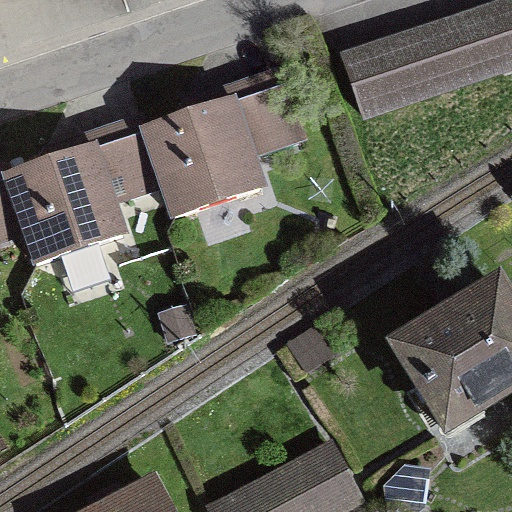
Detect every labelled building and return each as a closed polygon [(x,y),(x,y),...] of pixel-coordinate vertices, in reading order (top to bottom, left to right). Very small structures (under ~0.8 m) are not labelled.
[(511,67),(511,2),(344,60),(363,118),(511,67)] [(175,123),(146,133),(175,219),(260,190),(231,104),(202,114),(185,104),(175,123)] [(36,170),(7,180),(36,265),(122,236),(93,151),(64,161),(44,152),(36,170)] [(511,312),(498,289),(397,351),(447,432),(511,391),(511,312)] [(211,511),(338,511),(359,501),(330,447),(211,511)] [(165,511),(153,488),(124,503),(118,490),(90,504),(94,511),(165,511)]
